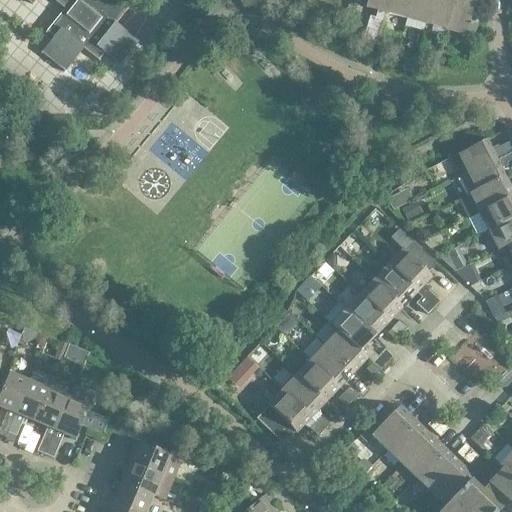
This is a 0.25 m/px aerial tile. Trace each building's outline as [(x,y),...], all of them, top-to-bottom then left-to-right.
[(26,0),(33,5),(36,0),(53,0),(65,9),(45,34),(52,40),(41,54),(65,73),(83,50),(100,63),(107,55),(120,66),(139,43),(116,24),(135,0),(26,0)] [(385,14),(389,0),(367,0),(365,9),(385,14)] [(405,20),(410,0),(389,0),(385,14),(405,20)] [(410,0),(405,20),(424,25),(431,0),(410,0)] [(444,31),(452,0),(431,0),(424,25),(444,31)] [(475,0),(452,0),(444,31),(473,39),(477,27),(469,25),(475,0)] [(450,160),(460,178),(495,160),(486,141),(450,160)] [(505,178),(495,160),(460,178),(469,197),(505,178)] [(478,215),(511,197),(511,192),(505,178),(469,197),(458,202),(467,220),(478,215)] [(393,212),(412,202),(407,190),(387,201),(393,212)] [(488,233),(511,220),(511,197),(478,215),(488,233)] [(406,221),(417,216),(412,205),(401,210),(406,221)] [(497,252),(506,247),(511,243),(511,220),(488,233),(497,252)] [(417,294),(432,278),(403,251),(388,266),(417,294)] [(332,269),(336,265),(336,258),(331,253),(324,261),(332,269)] [(374,281),(403,308),(417,294),(388,266),(374,281)] [(309,276),(300,285),(312,296),(320,287),(309,276)] [(360,296),(389,323),(403,308),(374,281),(360,296)] [(421,298),(429,306),(435,300),(427,292),(421,298)] [(389,323),(360,296),(346,310),(375,338),(389,323)] [(429,306),(421,298),(414,304),(423,313),(429,306)] [(324,318),(338,332),(380,372),(386,367),(390,371),(398,362),(385,349),(377,358),(371,352),(373,350),(368,345),(375,338),(346,310),(338,303),(324,318)] [(282,321),(281,322),(279,324),(276,328),(285,336),(297,324),(288,315),(282,321)] [(393,327),(401,335),(406,330),(398,322),(393,327)] [(401,335),(393,327),(387,334),(395,342),(401,335)] [(380,372),(338,332),(324,347),(353,374),(367,360),(371,364),(365,371),(373,378),(379,372),(379,373),(380,372)] [(44,349),(49,338),(37,333),(34,340),(37,346),(43,349),(44,349)] [(457,335),(449,336),(450,352),(463,352),(465,377),(482,376),(480,343),(457,344),(457,335)] [(71,363),(76,349),(68,346),(63,359),(71,363)] [(310,362),(339,389),(353,374),(324,347),(310,362)] [(495,378),(508,373),(498,350),(485,355),(495,378)] [(296,376),(325,403),(339,389),(310,362),(296,376)] [(248,380),(256,371),(248,363),(239,372),(248,380)] [(24,419),(36,424),(55,379),(35,371),(29,384),(16,416),(8,434),(16,438),(24,419)] [(0,438),(5,440),(8,434),(16,416),(29,384),(9,375),(0,396),(0,408),(7,412),(0,429),(0,438)] [(325,403),(296,376),(282,391),(323,431),(329,425),(316,413),(325,403)] [(45,457),(55,432),(74,388),(55,379),(36,424),(47,429),(37,453),(45,457)] [(64,436),(76,441),(95,397),(74,388),(55,432),(45,457),(54,460),(64,436)] [(348,388),(343,393),(351,401),(357,396),(348,388)] [(296,434),(304,425),(317,437),(323,431),(282,391),(267,407),(268,407),(256,420),(283,445),(295,433),(296,434)] [(345,408),(351,401),(343,393),(337,400),(345,408)] [(366,431),(388,452),(416,423),(401,408),(381,429),(375,422),(366,431)] [(108,421),(88,412),(82,428),(102,435),(108,421)] [(434,433),(442,424),(435,417),(427,426),(434,433)] [(402,466),(430,437),(416,423),(388,452),(402,466)] [(442,424),(434,433),(439,438),(448,430),(442,424)] [(484,426),(476,434),(484,441),(491,433),(484,426)] [(416,480),(445,451),(430,437),(402,466),(416,480)] [(139,444),(130,465),(172,483),(183,458),(170,452),(168,457),(139,444)] [(463,461),(471,452),(465,445),(456,454),(463,461)] [(431,494),(459,465),(445,451),(416,480),(431,494)] [(471,452),(463,461),(469,467),(477,458),(471,452)] [(511,454),(499,468),(504,472),(511,479),(511,454)] [(362,461),(352,470),(360,478),(370,468),(362,461)] [(122,485),(153,498),(154,497),(165,502),(172,483),(130,465),(122,485)] [(459,465),(431,494),(446,508),(470,484),(475,480),(459,465)] [(511,511),(511,479),(504,472),(481,494),(470,484),(446,508),(442,511),(511,511)] [(113,505),(129,511),(147,511),(153,498),(122,485),(113,505)] [(202,496),(214,501),(218,492),(206,487),(202,496)] [(271,511),(264,504),(268,500),(266,496),(247,511),(271,511)]
